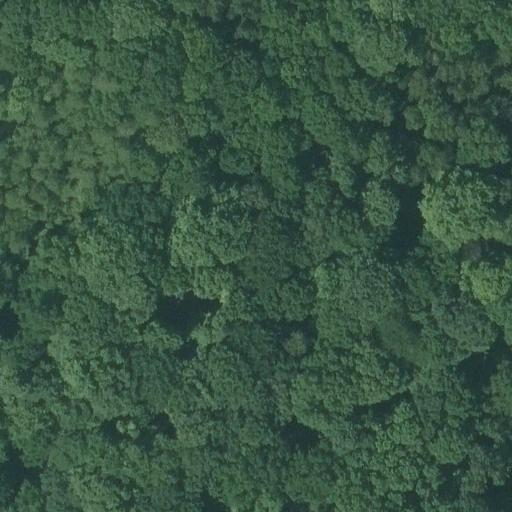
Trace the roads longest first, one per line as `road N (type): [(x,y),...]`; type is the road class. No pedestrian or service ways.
road 1 (unclassified): [(0,10),(102,37),(268,172),(302,186),(403,215),(511,210)]
road 2 (track): [(302,186),(136,263),(0,343)]
